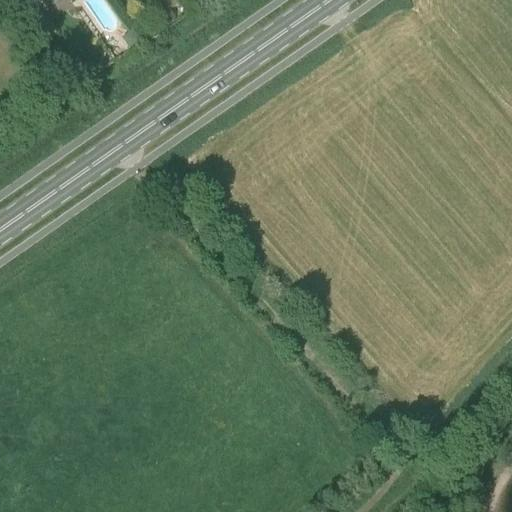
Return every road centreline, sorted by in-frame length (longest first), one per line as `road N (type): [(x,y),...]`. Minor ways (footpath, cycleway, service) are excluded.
road 1 (track): [(122,144),(394,458)]
road 2 (primary): [(0,230),(329,0)]
